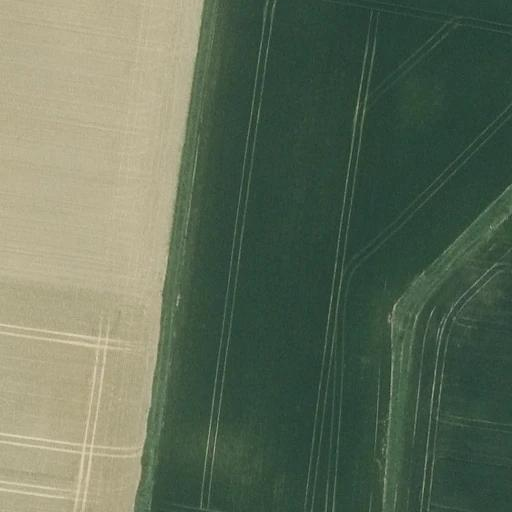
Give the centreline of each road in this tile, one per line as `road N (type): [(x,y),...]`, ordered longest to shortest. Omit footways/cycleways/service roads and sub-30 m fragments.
road 1 (track): [(216,0),(147,511)]
road 2 (track): [(511,198),(408,305),(394,511)]
